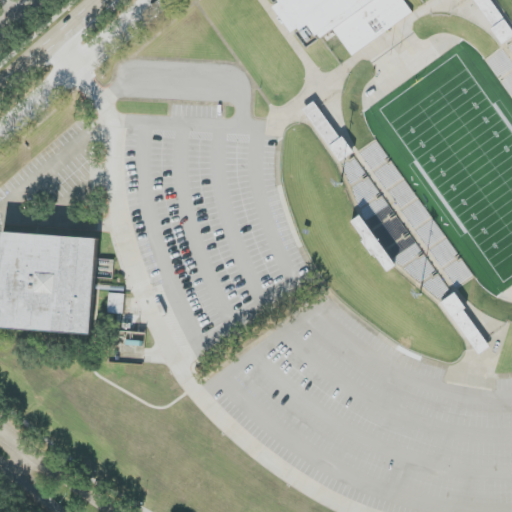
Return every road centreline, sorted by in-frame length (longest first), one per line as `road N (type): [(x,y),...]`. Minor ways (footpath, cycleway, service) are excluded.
road 1 (secondary): [(0,147),(161,0)]
road 2 (secondary): [(111,511),(0,434)]
